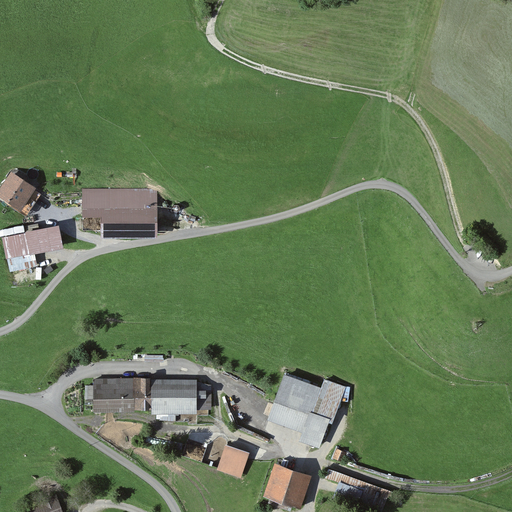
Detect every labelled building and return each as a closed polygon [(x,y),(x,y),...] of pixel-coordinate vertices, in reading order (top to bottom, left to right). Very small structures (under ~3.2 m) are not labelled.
[(11,171),(0,187),(0,194),(22,209),(37,187),(11,171)] [(156,190),(104,190),(103,233),(155,233),(156,190)] [(61,227),(2,237),(6,258),(64,247),(61,227)] [(327,391),(292,377),(275,420),(303,430),(300,438),(325,448),(349,388),(331,381),(327,391)] [(99,380),(101,410),(152,410),(203,414),(203,381),(142,379),(99,380)] [(208,442),(200,464),(217,470),(225,448),(208,442)] [(256,454),(231,444),(221,470),(243,480),(256,454)] [(317,477),(282,466),(273,495),(308,506),(317,477)] [(387,511),(396,493),(333,470),(326,494),(374,511),(387,511)] [(69,511),(65,500),(36,511),(69,511)]
